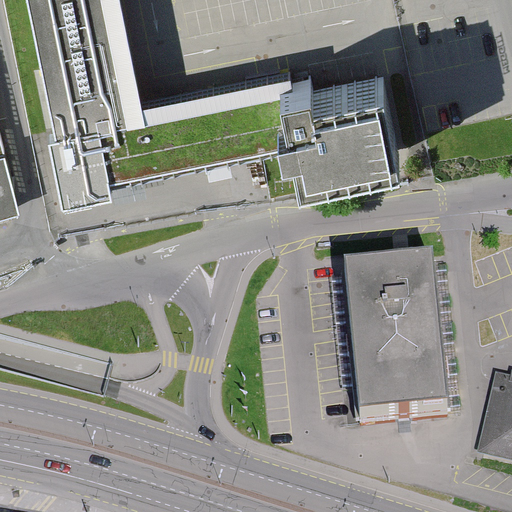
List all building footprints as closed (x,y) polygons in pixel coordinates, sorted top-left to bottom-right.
[(57,128),(127,117),(102,0),(30,0),(44,68),(57,128)] [(280,78),(293,76),(291,66),(142,97),(122,0),(102,0),(127,117),(153,111),(282,85),(280,78)] [(280,78),(282,85),(288,114),(278,117),(282,139),(292,137),(293,144),(299,172),(400,152),(383,71),(312,85),(310,73),(293,76),(280,78)] [(127,117),(139,174),(207,162),(210,176),(231,172),(228,157),(260,151),(293,144),(292,137),(282,139),(278,117),(288,114),(282,85),(153,111),(127,117)] [(139,174),(127,117),(57,128),(49,129),(62,196),(110,187),(109,180),(139,174)] [(0,213),(21,208),(6,147),(0,149),(0,213)] [(361,426),(446,417),(445,412),(431,273),(431,271),(346,279),(361,426)] [(446,271),(431,273),(445,412),(460,411),(446,271)] [(477,455),(511,462),(511,379),(495,375),(477,455)]
